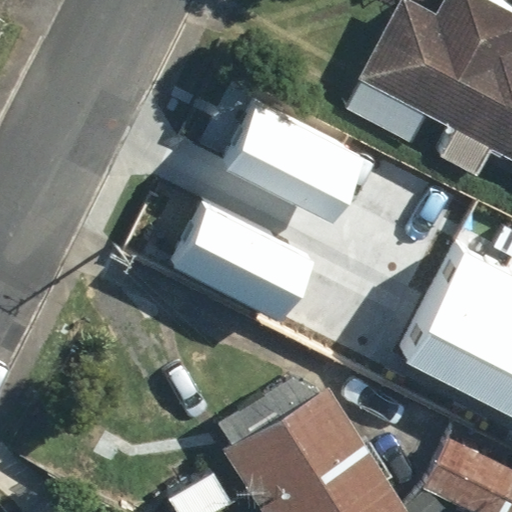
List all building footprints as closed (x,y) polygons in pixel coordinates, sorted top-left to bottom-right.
[(418,107),(442,120),(427,149),(467,170),(482,141),(511,157),(511,0),(508,0),(504,9),(487,0),(385,0),(348,70),(333,99),(403,136),(418,107)] [(260,116),(236,167),(338,217),(363,167),(260,116)] [(210,211),(185,261),(288,312),(313,262),(210,211)] [(511,274),(454,243),(398,345),(511,407),(511,274)] [(391,511),(399,507),(313,377),(220,438),(268,511),(391,511)] [(511,511),(511,469),(439,431),(413,480),(473,511),(511,511)] [(124,475),(61,439),(43,470),(106,506),(124,475)]
